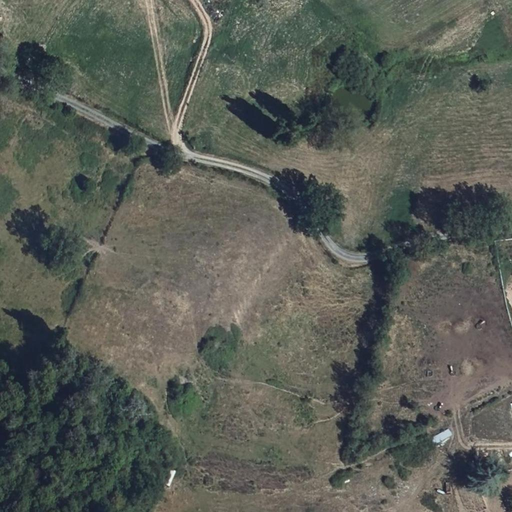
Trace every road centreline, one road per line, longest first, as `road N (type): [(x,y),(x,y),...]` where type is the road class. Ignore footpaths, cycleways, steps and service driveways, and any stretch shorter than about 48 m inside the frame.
road 1 (track): [(0,66),(124,131),(263,175),(308,210),(334,250),(352,257),(511,224)]
road 2 (track): [(170,149),(208,37),(194,0)]
